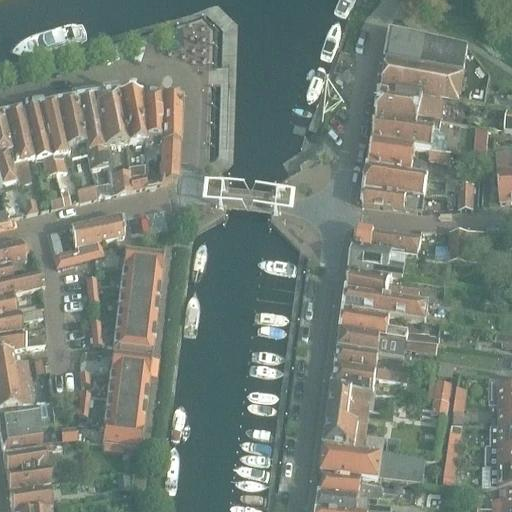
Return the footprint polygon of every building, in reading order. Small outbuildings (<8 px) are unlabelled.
[(390,38),(386,63),(463,75),(458,105),(484,110),(489,87),(490,81),(467,52),(390,38)] [(386,63),(380,93),(436,102),(443,103),(458,105),(463,75),(386,63)] [(380,93),(376,119),(416,126),(417,121),(440,124),(443,103),(436,102),(380,93)] [(117,98),(92,100),(106,170),(108,187),(111,199),(116,198),(129,194),(126,174),(114,176),(110,151),(123,149),(117,98)] [(117,98),(123,148),(126,148),(143,146),(140,99),(140,98),(117,98)] [(140,99),(143,146),(144,146),(143,151),(150,151),(158,151),(158,100),(140,99)] [(106,170),(92,100),(74,103),(83,147),(89,173),(106,170)] [(158,151),(158,177),(158,188),(176,185),(177,148),(179,101),(159,100),(158,100),(158,151)] [(54,107),(64,151),(66,151),(68,162),(79,160),(76,149),(83,147),(74,103),(54,107)] [(52,172),(54,178),(65,176),(61,160),(66,159),(64,151),(54,107),(37,111),(36,111),(52,172)] [(20,116),(32,164),(33,164),(41,163),(45,180),(54,178),(52,172),(36,111),(21,114),(21,115),(20,116)] [(511,114),(506,114),(503,134),(511,134),(511,114)] [(16,179),(18,188),(30,185),(25,166),(32,164),(20,116),(1,120),(16,179)] [(376,119),(372,145),(414,152),(429,154),(431,155),(445,156),(448,137),(438,136),(438,133),(440,124),(417,121),(416,126),(376,119)] [(0,192),(15,189),(6,158),(9,157),(12,169),(17,189),(18,188),(16,179),(1,120),(0,120),(0,192)] [(372,145),(367,172),(409,177),(414,152),(372,145)] [(474,147),(473,161),(485,162),(486,148),(474,147)] [(429,154),(428,163),(449,166),(450,157),(445,156),(431,155),(429,154)] [(511,172),(508,173),(507,155),(495,156),(498,207),(511,206),(511,172)] [(367,172),(363,193),(423,201),(426,179),(409,177),(367,172)] [(126,174),(129,194),(143,191),(143,177),(128,180),(128,174),(126,174)] [(143,177),(143,191),(158,188),(158,177),(144,178),(144,177),(143,177)] [(92,190),(95,202),(111,199),(108,187),(94,190),(92,190)] [(460,188),(459,214),(471,213),(472,188),(460,188)] [(75,194),(78,206),(95,202),(92,190),(75,194)] [(363,193),(361,209),(421,217),(423,201),(363,193)] [(66,195),(59,196),(61,201),(60,201),(62,210),(69,208),(66,195)] [(60,201),(48,204),(51,213),(62,210),(60,201)] [(23,206),(26,218),(36,216),(33,204),(23,206)] [(71,231),(75,254),(52,260),(55,271),(102,258),(99,247),(122,240),(119,220),(71,231)] [(356,233),(353,251),(390,257),(416,261),(420,243),(356,233)] [(467,267),(469,236),(449,236),(447,266),(467,267)] [(1,256),(4,268),(18,265),(23,263),(22,258),(30,255),(27,243),(19,245),(19,244),(5,247),(6,255),(1,256)] [(122,268),(122,271),(160,275),(161,273),(163,256),(124,251),(122,268)] [(353,251),(349,275),(389,280),(401,282),(403,272),(388,270),(390,257),(353,251)] [(0,284),(4,283),(11,281),(10,274),(19,272),(18,265),(4,268),(0,268),(0,284)] [(119,284),(117,297),(157,302),(159,289),(160,275),(122,271),(120,271),(119,284)] [(349,275),(346,296),(416,306),(418,293),(387,289),(389,280),(349,275)] [(4,283),(7,299),(11,298),(12,298),(39,292),(36,276),(11,281),(4,283)] [(94,282),(86,283),(87,294),(94,293),(94,282)] [(94,293),(87,294),(88,306),(96,306),(94,293)] [(346,296),(343,314),(389,321),(425,326),(427,308),(416,306),(346,296)] [(115,317),(114,324),(154,328),(155,322),(157,305),(157,302),(117,297),(117,301),(115,317)] [(0,300),(0,320),(16,317),(16,318),(35,314),(40,313),(43,313),(42,308),(32,309),(15,313),(12,298),(11,298),(7,299),(0,300)] [(0,320),(0,338),(21,335),(19,327),(41,322),(40,313),(35,314),(16,318),(16,317),(0,320)] [(343,314),(340,334),(436,350),(436,348),(438,349),(439,341),(428,339),(428,338),(421,337),(421,338),(407,337),(387,334),(389,321),(343,314)] [(113,333),(111,350),(151,355),(153,338),(154,328),(114,324),(113,333)] [(99,326),(89,327),(90,337),(100,337),(99,326)] [(340,334),(337,352),(377,359),(390,361),(402,362),(404,354),(428,357),(435,359),(436,350),(340,334)] [(0,355),(11,354),(43,350),(41,341),(22,343),(21,335),(0,338),(0,355)] [(100,337),(90,337),(91,349),(101,348),(100,337)] [(494,346),(501,347),(500,351),(511,353),(511,339),(495,337),(494,346)] [(337,352),(335,369),(395,377),(407,379),(408,372),(376,367),(377,359),(337,352)] [(0,355),(0,376),(27,372),(25,364),(13,366),(11,354),(0,355)] [(110,369),(109,375),(148,380),(149,374),(150,360),(112,356),(110,369)] [(32,363),(34,371),(42,369),(41,362),(32,363)] [(437,379),(451,381),(452,369),(439,367),(437,379)] [(44,378),(42,369),(34,371),(35,379),(44,378)] [(335,369),(333,386),(373,392),(374,383),(406,387),(407,379),(395,377),(335,369)] [(0,376),(0,413),(33,408),(27,372),(0,376)] [(106,395),(105,401),(145,406),(146,400),(147,387),(148,380),(109,375),(108,375),(107,382),(106,395)] [(436,385),(434,402),(449,404),(450,392),(451,388),(450,387),(436,385)] [(510,385),(488,385),(488,410),(498,410),(498,411),(511,410),(511,389),(510,390),(510,385)] [(333,386),(323,452),(381,458),(381,457),(406,460),(407,448),(382,445),(364,443),(367,414),(372,415),(374,398),(372,398),(373,392),(333,386)] [(456,392),(454,405),(464,406),(466,394),(456,392)] [(80,396),(79,407),(87,408),(88,397),(80,396)] [(103,421),(102,427),(103,428),(142,432),(143,426),(144,413),(145,406),(105,401),(104,408),(103,421)] [(434,402),(431,419),(446,421),(449,404),(434,402)] [(462,418),(464,406),(454,405),(452,417),(462,418)] [(511,410),(498,411),(498,431),(511,431),(511,410)] [(0,416),(0,435),(37,430),(37,429),(48,427),(47,421),(36,422),(35,412),(0,416)] [(102,434),(101,448),(132,451),(139,452),(141,438),(142,432),(103,428),(102,434)] [(0,435),(0,443),(2,458),(40,452),(40,451),(51,449),(51,446),(40,447),(37,430),(0,435)] [(59,433),(61,444),(77,443),(75,431),(59,433)] [(511,431),(498,431),(489,431),(489,451),(497,452),(511,451),(511,431)] [(449,438),(448,450),(458,451),(459,439),(449,438)] [(2,458),(5,477),(46,471),(44,454),(52,453),(51,449),(40,451),(40,452),(2,458)] [(456,463),(458,451),(448,450),(446,462),(456,463)] [(489,451),(485,451),(485,472),(488,472),(511,471),(511,451),(497,452),(489,451)] [(321,477),(360,482),(422,488),(425,462),(406,460),(381,457),(381,458),(323,452),(320,455),(317,473),(321,476),(321,477)] [(455,472),(445,470),(443,482),(453,484),(455,472)] [(5,477),(7,493),(49,488),(46,471),(5,477)] [(511,471),(488,472),(488,493),(507,493),(507,492),(511,492),(511,471)] [(321,477),(318,497),(358,500),(370,502),(380,503),(381,492),(359,489),(360,482),(321,477)] [(8,498),(10,511),(46,511),(51,511),(48,492),(8,498)] [(492,504),(492,511),(511,511),(511,492),(507,492),(507,493),(506,504),(492,504)] [(318,497),(316,511),(391,511),(392,511),(369,509),(370,502),(358,500),(318,497)]
